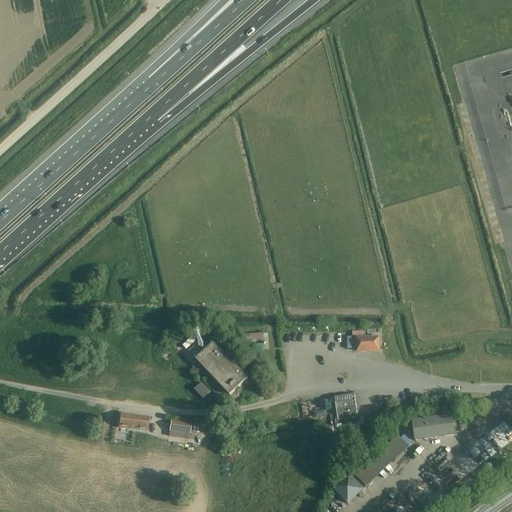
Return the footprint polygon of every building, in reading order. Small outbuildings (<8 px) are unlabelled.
[(357,339),(357,337),(351,337),(351,349),(357,349),(357,352),(379,352),(379,339),(357,339)] [(229,397),(247,379),(213,343),(195,361),(229,397)] [(201,385),(194,392),(203,401),(210,394),(201,385)] [(357,417),(353,396),(334,399),(334,400),(324,401),(325,410),(335,408),(336,419),(334,420),(335,428),(346,426),(345,419),(357,417)] [(147,432),(149,418),(120,415),(118,428),(147,432)] [(414,442),(454,436),(451,416),(412,422),(414,442)] [(189,439),(191,424),(171,421),(169,436),(189,439)] [(366,489),(408,448),(397,436),(355,477),(366,489)] [(347,506),(364,491),(349,474),(332,490),(347,506)]
